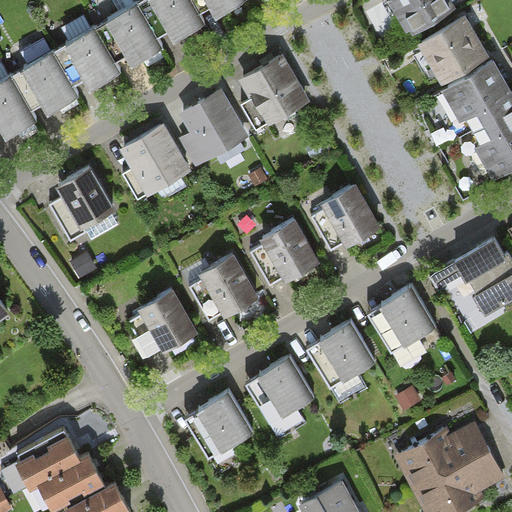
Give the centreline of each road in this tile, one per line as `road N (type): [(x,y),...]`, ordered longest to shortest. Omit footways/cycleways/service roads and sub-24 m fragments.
road 1 (residential): [(132,415),(511,204)]
road 2 (residential): [(0,185),(333,0)]
road 3 (residential): [(132,415),(0,221)]
